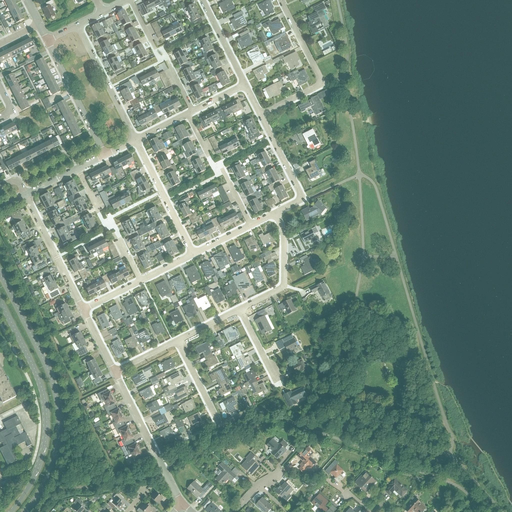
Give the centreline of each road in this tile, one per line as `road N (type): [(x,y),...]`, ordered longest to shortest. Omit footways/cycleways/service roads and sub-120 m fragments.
road 1 (secondary): [(27,511),(56,458),(60,400),(0,272)]
road 2 (secondary): [(0,301),(47,413),(40,465),(11,511)]
road 3 (residential): [(261,115),(322,84),(280,0)]
road 4 (residential): [(181,506),(115,371)]
road 5 (residential): [(252,410),(220,424),(176,341)]
road 6 (residential): [(83,309),(25,195)]
road 7 (residential): [(135,139),(77,25)]
road 8 (residential): [(193,253),(135,139)]
road 9 (residential): [(104,154),(47,41)]
road 10 (residential): [(239,309),(282,285),(275,211)]
road 11 (residential): [(275,211),(300,196),(261,115)]
